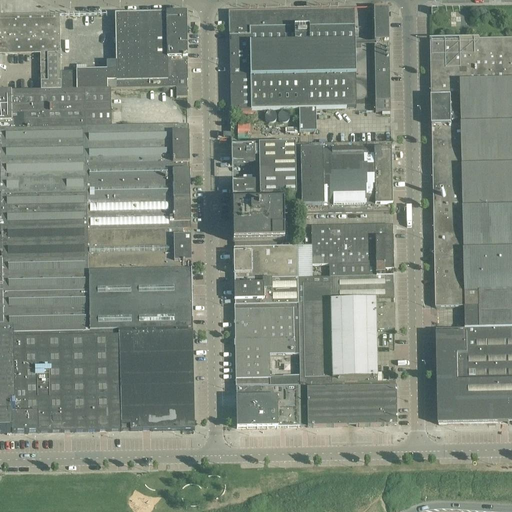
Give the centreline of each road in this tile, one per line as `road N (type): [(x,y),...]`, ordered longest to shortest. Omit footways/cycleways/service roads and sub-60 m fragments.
road 1 (unclassified): [(216,458),(209,0)]
road 2 (unclassified): [(422,453),(411,0)]
road 3 (unclassified): [(0,460),(216,458)]
road 4 (unclassified): [(216,458),(422,453)]
road 5 (unclassified): [(58,0),(184,0)]
